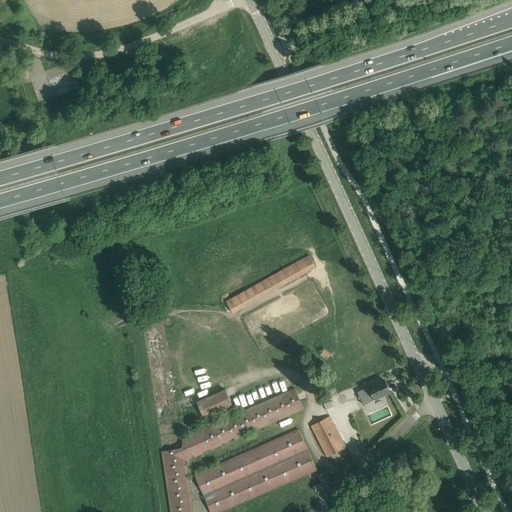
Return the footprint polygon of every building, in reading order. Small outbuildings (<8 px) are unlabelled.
[(309,255),(226,303),(232,313),(315,266),(309,255)] [(327,360),(332,354),(325,348),(320,354),(327,360)] [(390,392),(384,379),(358,392),(363,404),(390,392)] [(183,445),(163,448),(172,511),(194,511),(186,461),(304,409),(295,388),(182,437),(183,445)] [(232,406),(226,390),(198,402),(204,417),(232,406)] [(327,410),(334,406),(331,400),(324,404),(327,410)] [(346,447),(330,416),(311,425),(328,457),(346,447)] [(221,511),(317,470),(299,429),(195,474),(211,511),(221,511)] [(331,483),(326,472),(319,476),(322,482),(324,487),(331,483)] [(314,486),(317,491),(324,487),(321,482),(314,486)]
